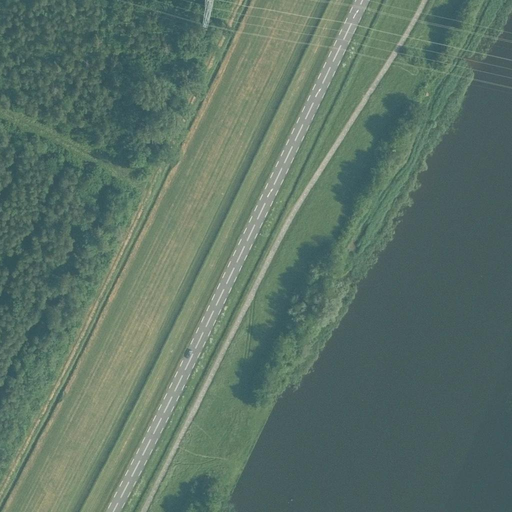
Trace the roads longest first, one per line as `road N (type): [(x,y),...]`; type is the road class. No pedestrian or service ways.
road 1 (primary): [(111,511),(362,0)]
road 2 (track): [(235,0),(0,484)]
road 3 (track): [(150,177),(0,101)]
road 4 (track): [(0,116),(144,190)]
